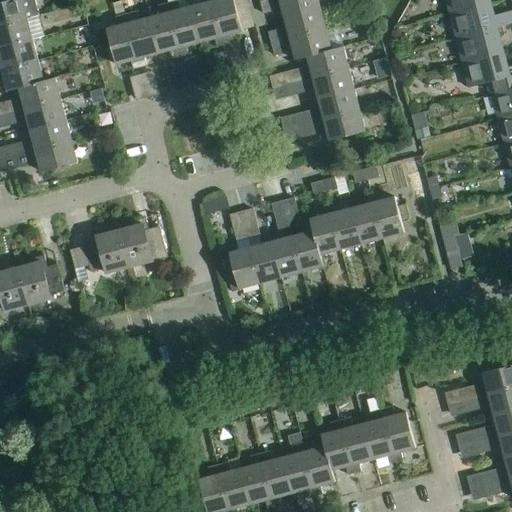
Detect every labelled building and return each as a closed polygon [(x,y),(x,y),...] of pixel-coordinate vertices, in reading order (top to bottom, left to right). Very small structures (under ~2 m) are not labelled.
[(0,28),(28,21),(28,20),(40,17),(34,0),(18,0),(0,4),(0,28)] [(200,0),(202,6),(191,8),(201,44),(215,41),(217,49),(224,47),(211,0),(200,0)] [(221,0),(211,0),(224,47),(230,46),(228,37),(243,33),(234,0),(223,0),(222,0),(221,0)] [(279,0),(285,20),(321,10),(318,0),(279,0)] [(445,0),(450,17),(492,6),(490,0),(445,0)] [(271,1),(261,4),(264,16),(274,13),(271,1)] [(178,2),(168,5),(182,58),(189,57),(186,48),(201,44),(191,8),(180,11),(178,2)] [(140,69),(126,16),(125,16),(122,3),(113,5),(117,18),(116,19),(118,27),(107,31),(117,67),(132,63),(134,71),(140,69)] [(160,17),(149,19),(159,55),(173,52),(175,60),(182,58),(168,5),(158,8),(160,17)] [(450,17),(456,40),(502,28),(511,25),(511,15),(495,20),(492,6),(450,17)] [(285,20),(290,41),(327,31),(321,10),(285,20)] [(136,13),(126,16),(140,69),(147,68),(145,59),(159,55),(149,19),(139,22),(136,13)] [(0,50),(33,42),(28,21),(0,28),(0,50)] [(456,40),(463,65),(504,54),(500,38),(505,37),(502,28),(456,40)] [(269,34),(272,46),(282,43),(279,31),(269,34)] [(296,62),(308,59),(332,52),(327,31),(290,41),(296,62)] [(0,50),(0,62),(3,73),(39,63),(33,42),(0,50)] [(282,43),(272,46),(275,57),(285,54),(282,43)] [(308,59),(313,80),(349,70),(344,49),(332,52),(308,59)] [(489,85),(492,97),(511,91),(511,68),(508,69),(504,54),(463,65),(469,90),(489,85)] [(176,62),(183,85),(209,77),(203,55),(176,62)] [(8,93),(20,90),(44,83),(39,63),(3,73),(8,93)] [(135,73),(141,96),(166,90),(160,67),(135,73)] [(291,73),(294,84),(305,82),(302,70),(291,73)] [(313,80),(319,101),(355,91),(349,70),(313,80)] [(0,104),(0,118),(62,102),(56,80),(44,83),(20,90),(22,99),(0,104)] [(305,82),(294,84),(297,96),(308,93),(305,82)] [(319,101),(324,121),(360,112),(355,91),(319,101)] [(511,91),(492,97),(498,122),(511,118),(511,91)] [(0,129),(28,122),(31,132),(67,123),(62,102),(0,118),(0,129)] [(302,115),(305,126),(316,123),(313,112),(302,115)] [(360,112),(324,121),(330,143),(366,133),(360,112)] [(511,118),(498,122),(505,146),(511,143),(511,118)] [(0,149),(0,162),(72,143),(67,123),(31,132),(33,141),(0,149)] [(316,123),(305,126),(308,138),(319,135),(316,123)] [(430,138),(428,128),(415,132),(417,141),(430,138)] [(72,143),(0,162),(0,174),(39,164),(42,174),(78,165),(72,143)] [(377,168),(365,171),(368,182),(379,179),(377,168)] [(368,182),(365,171),(353,174),(356,185),(368,182)] [(20,179),(24,194),(36,191),(33,176),(20,179)] [(440,190),(437,178),(427,180),(430,192),(440,190)] [(335,179),(323,182),(326,193),(338,190),(335,179)] [(326,193),(323,182),(312,185),(314,196),(326,193)] [(442,199),(440,190),(430,192),(432,201),(442,199)] [(229,209),(226,197),(215,201),(218,212),(229,209)] [(295,199),(284,202),(291,230),(302,227),(295,199)] [(395,199),(374,204),(383,240),(405,235),(395,199)] [(291,230),(284,202),(272,206),(279,233),(291,230)] [(374,204),(353,210),(362,246),(383,240),(374,204)] [(253,210),(242,214),(249,241),(261,238),(253,210)] [(353,210),(332,215),(341,251),(362,246),(353,210)] [(249,241),(242,214),(230,217),(237,244),(249,241)] [(310,221),(313,232),(314,232),(320,257),(321,257),(341,251),(332,215),(310,221)] [(135,227),(120,231),(130,269),(167,260),(159,229),(149,232),(146,219),(134,223),(135,227)] [(462,267),(454,237),(459,235),(456,224),(440,228),(451,270),(462,267)] [(130,269),(120,231),(105,235),(104,230),(92,234),(95,246),(85,249),(91,274),(106,271),(107,275),(130,269)] [(313,232),(293,238),(302,274),(324,268),(321,257),(320,257),(314,232),(313,232)] [(293,238),(272,243),(282,280),(302,274),(293,238)] [(272,243),(251,249),(261,285),(282,280),(272,243)] [(261,285),(251,249),(230,255),(239,291),(261,285)] [(33,265),(18,269),(28,307),(52,301),(50,296),(65,292),(58,267),(48,270),(44,257),(32,260),(33,265)] [(232,267),(230,260),(223,261),(225,269),(232,267)] [(28,307),(18,269),(4,273),(3,268),(0,268),(0,309),(4,308),(5,313),(28,307)] [(85,268),(76,271),(79,284),(88,282),(85,268)] [(88,308),(90,321),(102,319),(100,306),(88,308)] [(511,361),(511,345),(489,351),(493,366),(511,361)] [(511,367),(483,375),(488,397),(511,391),(511,367)] [(467,390),(470,401),(480,398),(477,387),(467,390)] [(511,391),(488,397),(494,418),(511,413),(511,391)] [(480,398),(470,401),(473,413),(483,410),(480,398)] [(393,408),(382,411),(396,464),(403,462),(401,454),(416,450),(406,414),(395,417),(393,408)] [(375,422),(364,425),(374,461),(388,458),(390,466),(396,464),(382,411),(373,413),(375,422)] [(511,413),(494,418),(499,439),(511,435),(511,413)] [(351,419),(340,422),(354,475),(362,473),(359,465),(374,461),(364,425),(353,428),(351,419)] [(322,436),(325,448),(332,472),(346,469),(348,477),(354,475),(340,422),(331,424),(333,433),(322,436)] [(478,431),(481,443),(491,440),(488,428),(478,431)] [(511,435),(499,439),(505,460),(511,457),(511,435)] [(491,440),(481,443),(484,454),(494,452),(491,440)] [(312,442),(302,445),(316,498),(323,496),(320,488),(335,484),(332,472),(325,448),(314,451),(312,442)] [(295,456),(283,459),(292,495),(307,491),(310,499),(316,498),(302,445),(292,447),(295,456)] [(270,453),(260,456),(274,509),(281,507),(279,499),(292,495),(283,459),(273,462),(270,453)] [(253,467),(241,470),(251,506),(266,502),(268,510),(274,509),(260,456),(250,458),(253,467)] [(229,464),(218,467),(230,511),(237,511),(237,510),(251,506),(241,470),(231,473),(229,464)] [(230,511),(218,467),(209,469),(211,478),(199,481),(207,511),(230,511)] [(489,473),(492,485),(502,482),(499,470),(489,473)] [(502,482),(492,485),(495,496),(505,493),(502,482)]
